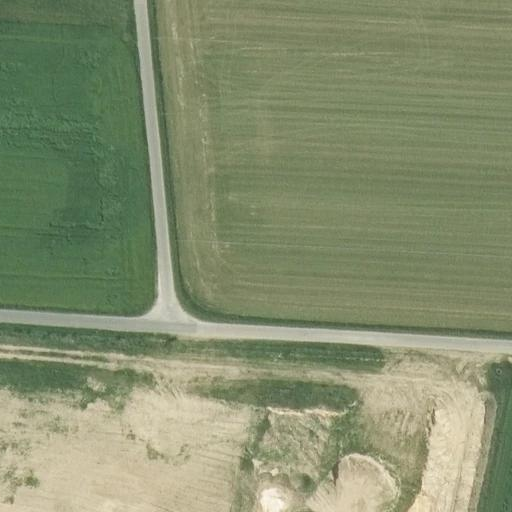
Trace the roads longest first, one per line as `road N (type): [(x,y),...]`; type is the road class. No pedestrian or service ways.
road 1 (track): [(511,349),(0,317)]
road 2 (track): [(139,0),(169,328)]
